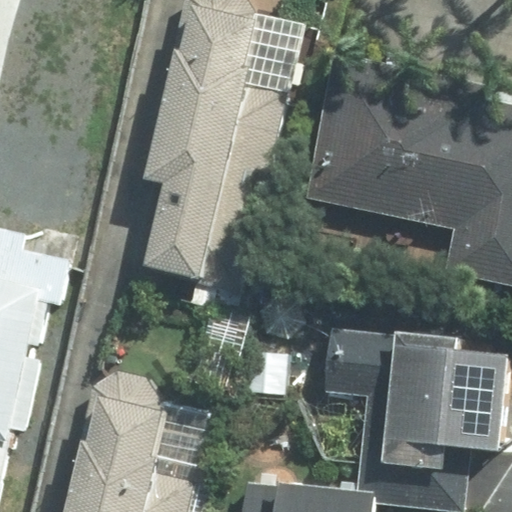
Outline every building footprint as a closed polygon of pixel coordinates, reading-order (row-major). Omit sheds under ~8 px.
[(261,290),(306,99),(283,94),(301,16),(268,9),(268,6),(267,4),(266,2),(266,0),(265,0),(207,0),(167,172),(196,179),(174,269),(261,290)] [(511,276),(511,93),(444,81),(447,64),(365,48),(337,193),(477,220),(468,268),(511,276)] [(48,430),(76,299),(87,301),(96,259),(0,238),(0,511),(17,511),(35,427),(48,430)] [(267,478),(264,511),(416,511),(417,507),(492,511),(497,443),(511,444),(511,339),(344,327),(339,394),(380,396),(374,486),(267,478)] [(245,344),(243,389),(302,393),(305,348),(245,344)] [(202,511),(211,477),(187,471),(206,393),(113,370),(78,511),(202,511)]
